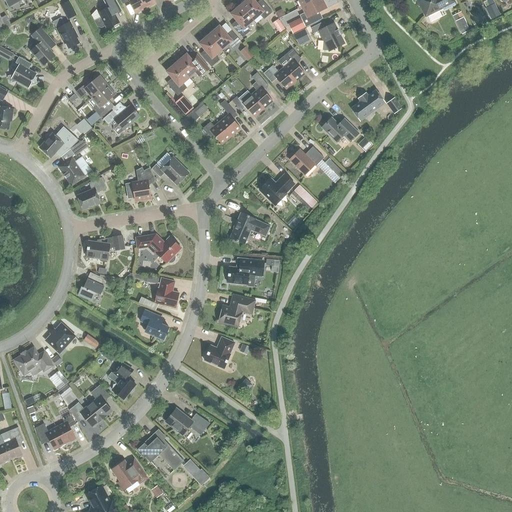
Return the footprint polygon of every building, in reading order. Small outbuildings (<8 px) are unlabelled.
[(94,21),(97,26),(101,28),(104,26),(106,29),(119,23),(112,10),(119,7),(114,0),(104,0),(103,0),(107,8),(98,13),(100,18),(94,21)] [(120,0),(123,5),(129,1),(136,14),(145,8),(140,0),(120,0)] [(140,0),(145,8),(155,3),(153,0),(140,0)] [(272,12),(262,1),(257,5),(253,0),(246,0),(240,5),(253,20),(259,15),(263,20),(272,12)] [(321,0),(315,0),(301,7),(304,12),(307,18),(326,8),(321,0)] [(417,0),(425,16),(442,7),(443,9),(454,4),(452,0),(417,0)] [(76,15),(69,1),(61,5),(68,19),(76,15)] [(247,26),(253,20),(240,5),(230,14),(237,22),(232,27),(242,38),(250,31),(247,26)] [(497,9),(487,14),(490,19),(500,15),(497,9)] [(1,18),(0,18),(7,30),(11,25),(6,15),(1,18)] [(33,21),(29,16),(24,19),(16,25),(20,30),(33,21)] [(461,34),(469,30),(463,17),(455,21),(461,34)] [(68,49),(79,43),(77,38),(78,37),(70,22),(65,25),(61,18),(53,22),(56,29),(64,44),(65,44),(68,49)] [(288,25),(292,34),(305,27),(300,18),(288,25)] [(278,19),(272,23),(276,28),(281,24),(278,19)] [(313,34),(318,31),(323,40),(322,50),(328,51),(328,52),(344,44),(340,35),(337,30),(334,23),(326,27),(324,21),(311,28),(313,34)] [(226,34),(219,26),(209,35),(222,50),(228,44),(232,49),(240,42),(231,30),(226,34)] [(51,39),(41,28),(32,36),(39,44),(31,51),(43,66),(54,56),(50,50),(56,45),(51,39)] [(300,44),(311,39),(306,29),(295,35),(300,44)] [(215,55),(222,50),(209,35),(198,44),(206,52),(201,56),(211,67),(219,60),(215,55)] [(247,61),(254,55),(246,46),(239,52),(247,61)] [(277,61),(283,68),(295,82),(304,74),(295,63),(300,58),(292,49),(277,61)] [(176,63),(189,78),(195,72),(199,77),(207,70),(195,56),(191,59),(186,54),(176,63)] [(33,82),(32,81),(36,74),(28,70),(31,64),(19,58),(16,63),(19,65),(14,75),(8,76),(10,83),(15,81),(28,88),(30,86),(33,85),(32,82),(33,82)] [(182,83),(189,78),(176,63),(166,72),(173,80),(167,85),(177,96),(186,88),(182,83)] [(271,83),(276,79),(285,90),(295,82),(283,68),(278,72),(272,66),(263,74),(271,83)] [(256,91),(251,95),(263,109),(272,101),(263,90),(268,86),(257,73),(251,77),(256,82),(252,86),(256,91)] [(106,86),(98,77),(85,88),(83,86),(76,92),(80,98),(87,92),(92,98),(106,86)] [(114,95),(106,86),(92,98),(88,101),(93,107),(92,108),(99,116),(105,111),(101,106),(114,95)] [(352,108),(360,118),(383,101),(376,91),(352,108)] [(253,117),(263,109),(251,95),(242,103),(236,97),(231,101),(239,110),(244,106),(253,117)] [(182,96),(175,103),(185,115),(193,109),(182,96)] [(401,108),(393,99),(387,103),(394,113),(401,108)] [(228,115),(219,123),(230,136),(240,128),(230,117),(235,113),(224,100),(219,105),(228,115)] [(207,110),(201,103),(193,110),(198,117),(207,110)] [(123,131),(139,117),(136,113),(136,112),(135,111),(130,105),(117,116),(113,111),(103,119),(108,125),(114,120),(123,131)] [(0,128),(8,130),(10,117),(12,117),(13,109),(0,107),(0,128)] [(358,135),(344,119),(338,125),(331,118),(321,128),(335,143),(343,136),(349,143),(358,135)] [(210,122),(202,129),(208,135),(211,132),(221,144),(230,136),(219,123),(214,127),(210,122)] [(91,128),(87,124),(80,130),(84,134),(91,128)] [(52,134),(51,135),(47,136),(46,140),(39,148),(50,158),(61,147),(66,152),(77,141),(67,133),(60,141),(52,134)] [(141,135),(134,139),(138,145),(144,141),(141,135)] [(357,145),(365,152),(372,145),(365,137),(357,145)] [(138,148),(134,140),(127,144),(131,152),(138,148)] [(87,147),(82,141),(70,149),(74,156),(87,147)] [(304,175),(314,165),(315,166),(323,158),(312,147),(304,155),(299,150),(289,160),(304,175)] [(85,176),(72,157),(58,167),(63,174),(63,175),(65,179),(66,178),(71,186),(85,176)] [(188,173),(172,157),(161,169),(156,164),(151,169),(160,178),(164,173),(168,177),(177,185),(188,173)] [(344,174),(330,160),(326,164),(339,178),(344,174)] [(138,183),(130,184),(127,189),(128,198),(134,197),(135,201),(150,198),(148,186),(156,182),(149,168),(144,171),(142,167),(136,171),(138,183)] [(286,194),(285,193),(294,184),(284,174),(275,183),(270,179),(259,190),(274,206),(286,194)] [(102,177),(88,183),(91,190),(77,196),(82,210),(100,203),(96,193),(106,188),(102,177)] [(299,185),(294,191),(311,208),(316,202),(299,185)] [(255,220),(255,219),(241,213),(237,221),(238,222),(235,228),(234,227),(230,239),(244,245),(251,230),(265,237),(270,226),(255,220)] [(175,258),(174,255),(181,248),(169,237),(164,243),(156,235),(136,238),(137,248),(147,247),(154,253),(155,253),(166,263),(167,262),(170,263),(172,262),(174,260),(175,258)] [(88,241),(86,257),(99,259),(101,261),(107,262),(107,260),(109,249),(115,248),(115,251),(124,249),(122,236),(113,237),(113,238),(108,238),(107,244),(88,241)] [(229,267),(227,283),(247,285),(247,287),(253,287),(255,277),(262,278),(263,262),(240,259),(239,268),(229,267)] [(107,280),(97,276),(94,283),(87,279),(83,288),(81,287),(77,295),(92,302),(96,293),(100,295),(107,280)] [(147,276),(146,282),(157,284),(159,278),(147,276)] [(172,292),(174,282),(161,279),(159,288),(158,288),(154,303),(175,308),(178,293),(172,292)] [(230,308),(223,306),(219,322),(237,327),(239,320),(241,320),(243,312),(251,314),(255,300),(233,295),(230,305),(231,305),(230,308)] [(163,318),(158,316),(144,310),(139,321),(148,325),(144,332),(163,340),(169,327),(161,324),(163,318)] [(57,332),(54,329),(50,334),(51,335),(46,341),(59,353),(74,337),(73,335),(74,334),(69,330),(69,331),(62,326),(57,332)] [(98,347),(101,341),(87,334),(84,340),(98,347)] [(206,352),(204,354),(203,356),(203,358),(204,360),(223,369),(230,354),(229,354),(234,343),(221,337),(218,344),(217,349),(210,346),(208,352),(206,352)] [(242,344),(239,351),(247,355),(250,347),(242,344)] [(105,358),(111,351),(106,348),(101,354),(105,358)] [(24,374),(29,371),(32,376),(43,370),(44,371),(51,366),(43,353),(38,357),(33,349),(15,361),(24,374)] [(56,366),(61,363),(62,362),(57,355),(51,360),(56,366)] [(121,379),(117,384),(113,385),(112,389),(112,390),(123,400),(135,385),(127,378),(132,371),(121,363),(113,372),(121,379)] [(60,380),(55,374),(49,379),(56,387),(62,382),(60,380)] [(109,397),(110,396),(99,386),(90,393),(95,399),(89,404),(101,419),(111,411),(102,400),(108,395),(109,397)] [(62,398),(66,396),(61,390),(58,392),(62,398)] [(3,394),(6,408),(12,407),(9,393),(3,394)] [(32,397),(25,400),(27,406),(35,403),(32,397)] [(92,427),(101,419),(89,404),(83,409),(78,403),(69,410),(77,423),(78,422),(76,421),(82,416),(92,427)] [(174,429),(175,433),(179,435),(181,436),(188,427),(199,436),(209,424),(195,414),(190,420),(176,409),(165,422),(174,429)] [(64,423),(56,427),(64,444),(69,441),(69,442),(75,439),(69,427),(76,424),(69,412),(61,417),(64,423)] [(60,446),(64,444),(56,427),(48,431),(44,424),(35,428),(40,442),(48,438),(54,450),(60,447),(60,446)] [(18,427),(0,435),(3,443),(10,460),(22,455),(17,443),(23,440),(18,427)] [(0,434),(0,464),(10,460),(3,443),(0,435),(0,434)] [(150,462),(158,454),(174,471),(184,461),(162,439),(159,441),(157,438),(152,443),(150,441),(145,445),(144,444),(137,450),(144,458),(145,457),(150,462)] [(190,459),(184,465),(194,476),(200,470),(190,459)] [(147,478),(135,461),(128,466),(124,461),(121,463),(119,463),(116,465),(116,467),(111,470),(119,482),(117,483),(122,491),(137,481),(139,484),(147,478)] [(151,490),(156,498),(162,494),(156,486),(151,490)] [(117,511),(112,501),(109,502),(101,487),(86,495),(93,507),(92,511),(91,511),(90,511),(117,511)]
